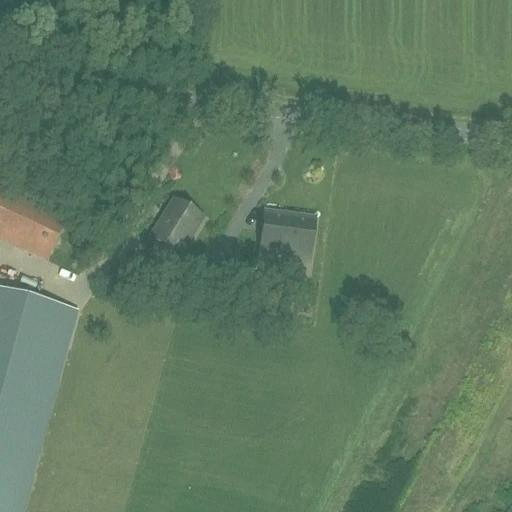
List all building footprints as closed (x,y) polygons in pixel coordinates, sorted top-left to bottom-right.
[(0,240),(47,262),(65,221),(0,190),(0,240)] [(173,202),(149,239),(156,243),(140,269),(162,283),(178,257),(177,257),(201,219),(173,202)] [(282,255),(308,258),(313,223),(264,216),(261,241),(260,241),(258,257),(281,260),(282,255)] [(292,289),(291,301),(310,304),(312,291),(292,289)] [(19,511),(73,313),(14,298),(0,349),(0,511),(19,511)]
